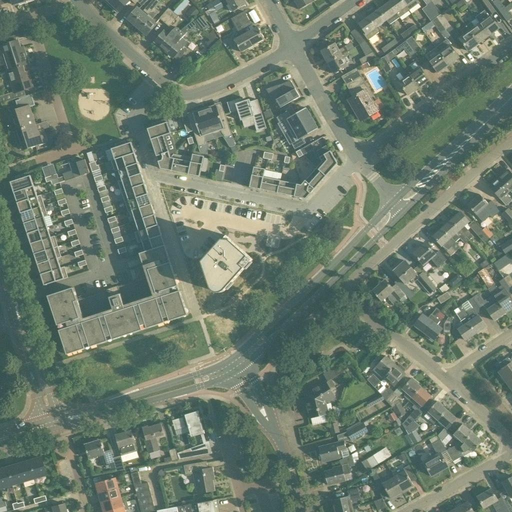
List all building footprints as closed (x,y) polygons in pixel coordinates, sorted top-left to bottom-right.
[(111,0),(109,3),(119,12),(130,0),(135,5),(140,0),(111,0)] [(154,8),(159,2),(160,0),(157,0),(156,0),(152,0),(143,11),(148,15),(154,8)] [(186,0),(183,0),(173,12),(173,13),(164,23),(169,27),(178,16),(177,16),(189,2),(186,0)] [(242,0),(227,0),(226,1),(233,12),(245,5),(242,0)] [(313,2),(311,0),(293,0),(299,10),(313,2)] [(392,0),(388,3),(399,18),(409,11),(400,0),(392,0)] [(400,0),(409,11),(418,4),(415,0),(400,0)] [(462,0),(455,5),(458,9),(465,4),(462,0)] [(486,0),(475,0),(482,9),(489,4),(486,0)] [(499,12),(504,8),(498,0),(495,0),(492,2),(495,7),(499,12)] [(427,6),(435,17),(440,13),(432,2),(427,6)] [(511,2),(505,8),(504,8),(499,12),(506,22),(511,18),(507,12),(511,8),(511,2)] [(399,18),(388,3),(379,10),(386,21),(389,25),(399,18)] [(192,20),(199,13),(193,6),(186,14),(192,20)] [(435,17),(427,6),(422,9),(430,21),(435,17)] [(137,28),(147,16),(138,8),(128,19),(137,28)] [(153,19),(158,12),(154,8),(148,15),(153,19)] [(168,8),(159,19),(164,23),(173,13),(173,12),(168,8)] [(254,9),(249,12),(254,23),(260,20),(254,9)] [(376,28),(386,21),(379,10),(369,17),(376,28)] [(257,27),(254,29),(244,12),(236,16),(252,46),(264,40),(257,27)] [(476,20),(488,37),(499,29),(486,12),(476,20)] [(450,26),(441,14),(440,13),(435,17),(445,30),(450,26)] [(184,51),(181,49),(183,47),(178,43),(189,30),(190,32),(197,26),(201,31),(203,29),(204,31),(209,27),(201,16),(200,17),(199,15),(188,24),(180,31),(164,51),(173,59),(174,57),(176,59),(179,59),(184,54),(184,51)] [(147,16),(137,28),(146,36),(156,25),(147,16)] [(241,53),(252,46),(236,16),(231,19),(240,37),(234,40),(241,53)] [(376,28),(369,17),(359,24),(365,33),(363,34),(368,40),(379,32),(376,28)] [(433,24),(440,34),(445,30),(435,17),(430,21),(431,22),(421,29),(423,32),(423,31),(426,35),(429,34),(428,33),(431,31),(429,28),(433,24)] [(488,37),(476,20),(466,27),(478,44),(488,37)] [(417,29),(414,25),(407,30),(410,34),(417,29)] [(168,35),(164,31),(154,42),(164,51),(180,31),(175,27),(168,35)] [(478,44),(466,27),(461,30),(464,34),(458,39),(468,52),(478,44)] [(350,33),(351,35),(349,36),(352,40),(354,39),(359,45),(364,41),(356,29),(350,33)] [(407,30),(401,35),(404,39),(408,36),(410,34),(407,30)] [(214,31),(206,35),(210,44),(218,40),(214,31)] [(0,48),(7,71),(20,67),(28,65),(23,47),(20,48),(18,41),(16,41),(14,36),(0,40),(0,48)] [(420,49),(411,37),(406,41),(415,53),(420,49)] [(398,43),(395,39),(388,44),(391,48),(398,43)] [(406,41),(391,52),(394,56),(403,49),(409,57),(415,53),(406,41)] [(347,51),(354,48),(351,42),(344,46),(347,51)] [(327,63),(341,55),(347,52),(344,47),(338,50),(335,44),(321,52),(327,63)] [(381,49),(384,53),(391,48),(388,44),(381,49)] [(439,53),(448,66),(458,59),(449,46),(439,53)] [(372,52),(359,60),(362,65),(367,62),(375,58),(372,52)] [(448,66),(439,53),(428,61),(438,74),(448,66)] [(341,55),(327,63),(333,74),(347,66),(341,55)] [(384,57),(378,60),(386,73),(391,70),(384,57)] [(415,62),(409,66),(404,69),(418,88),(428,81),(419,68),(415,62)] [(20,67),(7,71),(14,93),(33,88),(27,72),(22,73),(20,67)] [(348,91),(352,98),(365,90),(366,91),(368,89),(364,83),(365,83),(356,68),(341,77),(349,91),(348,91)] [(418,88),(404,69),(399,73),(403,79),(398,83),(408,96),(418,88)] [(291,81),(269,88),(276,99),(273,101),(277,109),(298,98),(299,97),(295,89),(291,81)] [(365,90),(352,98),(349,100),(361,121),(378,111),(366,91),(365,90)] [(0,103),(0,104),(15,100),(12,93),(0,97),(0,103)] [(28,97),(13,102),(14,106),(8,108),(9,112),(11,112),(17,131),(13,132),(18,145),(22,144),(24,150),(47,143),(43,130),(37,132),(29,106),(31,105),(28,97)] [(240,99),(227,103),(230,113),(237,111),(241,121),(242,120),(253,117),(256,124),(254,124),(255,125),(257,132),(266,129),(257,100),(250,102),(249,100),(241,102),(240,99)] [(204,108),(212,132),(220,130),(224,136),(225,138),(227,137),(230,146),(230,144),(234,143),(234,145),(235,144),(224,112),(219,114),(216,114),(214,107),(214,106),(210,108),(210,106),(204,108)] [(200,153),(201,153),(206,154),(203,145),(205,145),(205,135),(212,132),(204,108),(203,108),(204,108),(198,110),(199,112),(195,113),(195,114),(196,113),(198,121),(195,122),(191,123),(192,127),(193,131),(195,137),(199,147),(197,147),(200,153)] [(283,121),(289,131),(312,119),(306,108),(291,117),(287,111),(276,118),(280,123),(283,121)] [(264,111),(267,118),(273,115),(270,109),(264,111)] [(188,115),(182,117),(186,129),(192,127),(188,115)] [(306,143),(303,138),(318,129),(312,119),(289,131),(295,142),(292,144),(295,149),(306,143)] [(151,140),(163,136),(171,134),(167,122),(163,124),(162,120),(152,124),(153,127),(147,129),(151,140)] [(157,157),(169,153),(163,136),(151,140),(157,157)] [(323,136),(311,142),(315,149),(327,144),(323,136)] [(115,160),(135,153),(131,142),(126,144),(125,141),(115,144),(116,148),(111,149),(115,160)] [(300,151),(303,157),(314,151),(311,145),(300,151)] [(326,176),(338,164),(330,151),(319,157),(322,162),(317,168),(326,176)] [(111,161),(114,171),(138,163),(135,153),(115,160),(111,161)] [(169,153),(157,157),(161,169),(171,171),(173,165),(171,159),(169,153)] [(188,175),(200,177),(204,157),(193,154),(192,158),(188,175)] [(175,155),(171,159),(173,165),(171,171),(188,175),(192,158),(175,155)] [(72,171),(63,174),(65,181),(89,173),(85,160),(80,161),(80,158),(69,162),(72,171)] [(92,172),(100,170),(98,165),(97,166),(95,162),(89,164),(92,172)] [(138,163),(118,170),(121,180),(141,173),(138,163)] [(261,190),(264,177),(265,169),(254,167),(250,187),(261,190)] [(305,181),(315,189),(326,176),(317,168),(305,181)] [(499,179),(510,191),(511,193),(511,174),(508,170),(504,174),(503,173),(501,173),(499,175),(498,177),(499,178),(499,179)] [(118,181),(121,192),(145,184),(141,173),(121,180),(118,181)] [(14,192),(34,186),(30,176),(26,177),(25,174),(15,177),(16,180),(10,182),(14,192)] [(60,183),(57,174),(45,178),(46,183),(51,181),(52,186),(60,183)] [(261,190),(278,193),(280,181),(264,177),(261,190)] [(510,191),(499,179),(489,187),(506,206),(511,201),(506,194),(510,191)] [(278,193),(295,197),(297,184),(280,181),(278,193)] [(295,197),(306,199),(315,189),(305,181),(301,185),(297,184),(295,197)] [(124,202),(148,194),(145,184),(121,192),(124,202)] [(17,203),(37,196),(34,186),(14,192),(17,203)] [(128,212),(132,211),(152,205),(148,194),(124,202),(128,212)] [(476,215),(483,208),(492,219),(495,216),(500,212),(491,201),(488,204),(479,194),(467,205),(476,215)] [(17,203),(21,213),(44,206),(41,195),(37,196),(17,203)] [(132,211),(135,221),(155,215),(152,205),(132,211)] [(24,224),(48,216),(44,206),(21,213),(24,224)] [(511,225),(511,224),(511,212),(509,209),(502,215),(511,225)] [(451,220),(469,240),(473,237),(467,231),(468,231),(464,226),(469,222),(460,212),(451,220)] [(135,221),(138,231),(158,225),(155,215),(135,221)] [(27,234),(47,227),(44,217),(48,216),(24,224),(27,234)] [(469,240),(451,220),(442,228),(455,242),(460,238),(465,244),(469,241),(469,240)] [(142,242),(162,235),(158,225),(138,231),(134,232),(138,243),(142,242)] [(54,236),(51,237),(47,227),(27,234),(31,244),(54,236)] [(455,242),(442,228),(432,236),(441,246),(450,256),(459,248),(455,243),(455,242)] [(484,243),(489,238),(481,230),(476,234),(484,243)] [(165,247),(162,235),(142,242),(145,252),(139,254),(140,254),(164,246),(165,247)] [(227,235),(204,261),(213,286),(214,287),(214,288),(215,289),(216,290),(217,291),(218,291),(218,292),(219,292),(220,292),(221,292),(222,292),(223,292),(224,292),(226,291),(227,290),(228,289),(255,259),(248,253),(245,250),(245,249),(241,247),(237,243),(234,240),(227,235)] [(31,244),(34,254),(58,247),(54,236),(31,244)] [(499,246),(504,254),(511,249),(511,243),(510,240),(499,246)] [(423,265),(430,259),(438,268),(446,260),(438,251),(435,255),(425,243),(413,254),(423,265)] [(170,262),(169,258),(165,247),(164,246),(140,254),(153,296),(124,305),(120,294),(117,287),(107,290),(110,297),(109,298),(113,309),(84,319),(73,288),(48,296),(58,326),(58,325),(59,330),(67,355),(85,349),(85,348),(90,347),(108,341),(112,339),(112,340),(142,330),(147,328),(147,329),(165,323),(165,322),(169,321),(188,315),(180,291),(179,291),(178,286),(170,262)] [(37,264),(61,257),(58,247),(34,254),(37,264)] [(41,274),(61,268),(57,258),(61,257),(37,264),(41,274)] [(483,269),(489,265),(485,260),(480,265),(483,269)] [(393,271),(405,285),(410,280),(413,283),(417,280),(430,295),(437,289),(436,288),(431,282),(422,272),(418,276),(405,261),(393,271)] [(499,271),(502,269),(497,261),(493,264),(499,271)] [(478,268),(472,262),(468,265),(467,264),(459,272),(465,278),(473,271),(474,272),(478,268)] [(44,285),(68,278),(64,267),(61,268),(41,274),(44,285)] [(492,295),(493,295),(505,314),(511,309),(511,299),(509,296),(511,293),(511,291),(503,279),(499,282),(502,287),(497,290),(494,285),(495,284),(485,268),(478,273),(488,289),(492,295)] [(511,272),(511,273),(511,272),(511,279),(511,280),(509,275),(508,275),(503,279),(511,291),(511,272)] [(462,279),(457,274),(448,283),(453,288),(462,279)] [(381,301),(386,296),(393,305),(397,301),(398,302),(399,300),(402,303),(407,298),(395,285),(391,288),(384,281),(379,286),(378,284),(372,290),(381,301)] [(495,321),(505,314),(493,295),(492,295),(484,301),(479,294),(478,294),(476,291),(470,295),(472,298),(473,298),(482,311),(481,311),(485,317),(490,314),(495,321)] [(441,304),(451,298),(447,292),(437,299),(441,304)] [(476,334),(486,327),(479,316),(478,316),(477,314),(481,311),(482,311),(473,298),(472,298),(462,305),(462,306),(458,308),(476,334)] [(415,325),(424,333),(433,322),(436,318),(435,318),(436,317),(436,318),(440,312),(440,311),(436,308),(431,315),(428,318),(423,315),(415,325)] [(466,341),(476,334),(458,308),(454,311),(461,321),(460,322),(463,326),(458,330),(466,341)] [(441,321),(445,316),(440,312),(436,318),(441,321)] [(439,320),(439,321),(436,318),(433,322),(424,333),(428,336),(427,338),(432,342),(434,340),(442,329),(437,325),(440,321),(439,320)] [(387,375),(396,365),(386,356),(377,366),(387,375)] [(511,358),(510,360),(511,362),(498,372),(507,383),(511,379),(511,358)] [(396,365),(387,375),(385,377),(395,386),(405,373),(403,371),(405,369),(400,364),(398,366),(396,365)] [(323,375),(327,382),(344,372),(340,366),(336,369),(335,367),(323,375)] [(374,388),(380,382),(373,375),(367,380),(374,388)] [(409,401),(421,387),(412,379),(403,389),(407,393),(404,397),(409,401)] [(305,395),(325,403),(335,397),(325,382),(305,395)] [(388,387),(387,389),(381,395),(380,395),(383,399),(384,398),(386,401),(394,392),(388,387)] [(413,405),(419,410),(422,406),(431,396),(421,387),(409,401),(413,405)] [(399,397),(394,392),(386,401),(392,407),(392,408),(396,416),(403,408),(400,403),(399,403),(396,400),(399,397)] [(325,403),(305,395),(304,395),(310,418),(328,413),(325,403)] [(438,420),(447,410),(437,401),(428,411),(429,412),(425,416),(430,419),(429,421),(434,425),(438,420)] [(397,418),(405,413),(403,408),(396,416),(397,418)] [(447,410),(438,420),(448,429),(457,419),(447,410)] [(172,421),(173,424),(175,430),(188,427),(191,437),(203,434),(197,412),(185,415),(185,417),(172,421)] [(402,424),(398,418),(397,419),(393,412),(388,416),(392,422),(396,420),(399,426),(402,424)] [(414,421),(409,416),(402,424),(406,431),(414,421)] [(346,432),(349,440),(350,440),(351,441),(368,432),(365,426),(368,425),(366,421),(363,423),(363,422),(361,423),(360,421),(346,429),(347,431),(346,432)] [(415,430),(419,426),(414,421),(406,431),(411,440),(418,435),(415,430)] [(337,423),(329,425),(331,434),(339,432),(337,423)] [(142,428),(145,440),(144,440),(148,454),(159,451),(155,435),(163,432),(161,424),(148,428),(148,426),(142,428)] [(454,434),(460,439),(455,444),(456,445),(452,448),(456,455),(461,452),(459,448),(473,433),(463,424),(454,434)] [(394,431),(397,436),(402,433),(399,428),(394,431)] [(442,442),(449,434),(444,429),(438,435),(442,442)] [(134,443),(131,431),(115,436),(120,453),(128,451),(129,454),(136,452),(133,443),(134,443)] [(483,442),(473,433),(459,448),(461,452),(456,455),(452,448),(446,451),(452,462),(463,456),(462,455),(464,454),(464,453),(468,451),(471,451),(472,451),(474,452),(483,442)] [(449,434),(442,442),(445,447),(453,437),(449,434)] [(414,445),(421,440),(418,435),(411,440),(414,445)] [(432,476),(435,478),(439,476),(439,472),(448,467),(441,453),(446,450),(444,447),(445,447),(442,442),(438,435),(438,436),(437,435),(429,440),(438,455),(421,465),(420,467),(423,471),(425,471),(428,469),(432,476)] [(88,459),(100,455),(103,466),(114,462),(112,458),(110,450),(104,452),(100,441),(98,441),(97,440),(93,441),(94,443),(84,445),(88,459)] [(342,457),(341,450),(346,449),(344,441),(319,447),(321,455),(320,456),(321,460),(322,460),(323,462),(342,457)] [(177,453),(179,460),(210,454),(207,446),(205,446),(204,443),(203,443),(204,447),(199,449),(198,446),(177,453)] [(386,448),(366,460),(365,460),(357,465),(360,470),(356,473),(358,477),(364,474),(363,473),(391,456),(386,448)] [(179,460),(177,453),(175,449),(168,451),(170,457),(164,459),(165,463),(172,462),(179,460)] [(350,473),(349,467),(354,466),(354,464),(359,462),(356,452),(349,457),(339,460),(341,466),(332,468),(333,470),(325,472),(328,485),(345,481),(344,475),(350,473)] [(406,459),(403,453),(398,456),(401,462),(406,459)] [(116,471),(125,470),(121,456),(112,458),(114,462),(116,471)] [(44,475),(39,457),(28,461),(33,479),(44,475)] [(33,479),(28,461),(17,464),(22,482),(33,479)] [(186,475),(193,474),(197,495),(215,491),(213,481),(215,480),(212,468),(208,469),(206,462),(184,466),(186,475)] [(22,482),(17,464),(6,467),(11,485),(22,482)] [(394,477),(402,492),(413,486),(407,474),(412,471),(409,465),(403,469),(404,471),(394,477)] [(11,485),(6,467),(0,468),(0,488),(11,485)] [(134,487),(141,485),(138,472),(130,474),(134,487)] [(99,477),(100,482),(95,484),(98,494),(118,488),(115,478),(113,479),(111,475),(99,477)] [(402,492),(394,477),(383,484),(381,481),(375,484),(378,490),(384,487),(391,499),(402,492)] [(509,511),(511,511),(511,502),(510,499),(511,497),(511,477),(503,483),(505,487),(498,491),(501,498),(502,498),(509,511)] [(136,493),(149,490),(147,483),(141,485),(134,487),(136,493)] [(118,488),(98,494),(100,503),(121,497),(118,488)] [(352,508),(350,503),(361,500),(358,488),(347,491),(349,496),(332,500),(334,511),(335,511),(352,508)] [(492,503),(496,511),(509,511),(502,498),(501,498),(497,500),(491,489),(478,497),(484,508),(492,503)] [(137,500),(151,497),(149,490),(136,493),(137,500)] [(121,497),(100,503),(102,511),(105,511),(128,506),(127,502),(122,503),(121,497)] [(139,507),(153,503),(151,497),(137,500),(139,507)] [(382,499),(374,502),(378,511),(386,508),(382,499)] [(215,511),(213,501),(199,503),(198,503),(176,507),(167,509),(157,511),(215,511)] [(473,511),(468,502),(456,509),(456,511),(479,511),(476,511),(473,511)] [(150,511),(155,511),(153,503),(139,507),(140,511),(150,511)]
